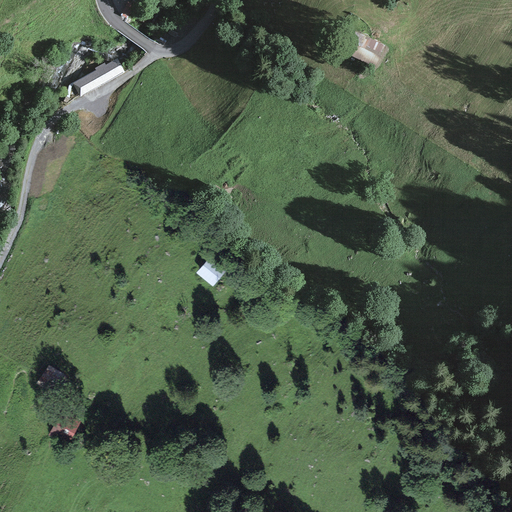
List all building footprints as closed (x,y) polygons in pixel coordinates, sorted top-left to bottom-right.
[(128,16),(135,4),(129,0),(122,13),(128,16)] [(356,36),(349,51),(359,56),(373,63),(381,47),(367,41),(356,36)] [(80,94),(122,71),(117,62),(75,85),(80,94)] [(205,203),(218,212),(229,197),(216,188),(205,203)] [(210,260),(200,272),(212,282),(222,270),(210,260)] [(51,368),(43,381),(58,391),(66,378),(51,368)] [(62,414),(52,433),(67,441),(77,422),(62,414)]
